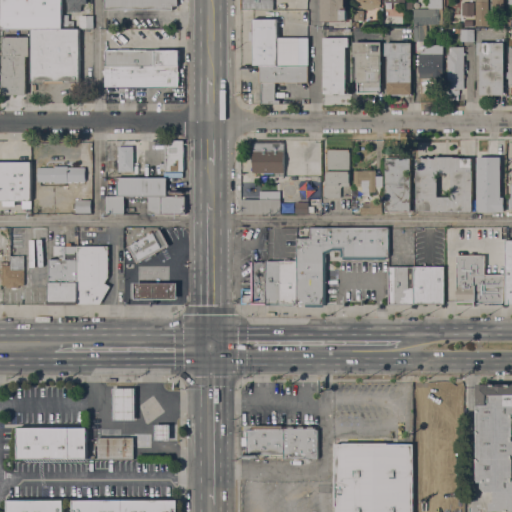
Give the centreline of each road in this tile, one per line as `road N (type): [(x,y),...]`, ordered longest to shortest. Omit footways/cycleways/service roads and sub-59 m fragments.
road 1 (residential): [(511,122),(0,120)]
road 2 (primary): [(211,361),(511,361)]
road 3 (primary): [(211,332),(0,331)]
road 4 (primary): [(405,332),(211,332)]
road 5 (primary): [(52,361),(211,361)]
road 6 (primary): [(210,504),(211,361)]
road 7 (primary): [(211,332),(211,202)]
